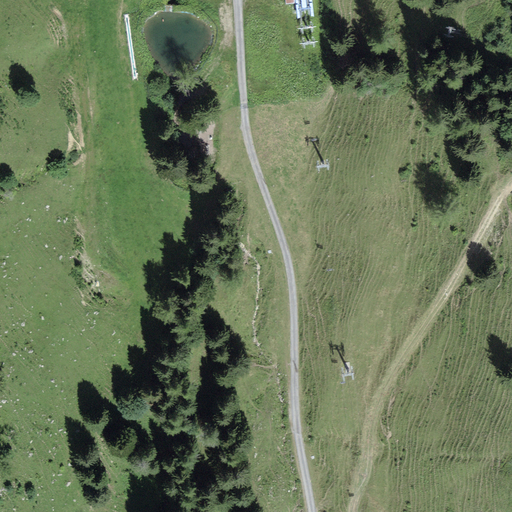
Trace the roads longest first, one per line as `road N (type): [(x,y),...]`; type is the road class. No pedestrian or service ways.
road 1 (unclassified): [(237,0),(245,130),(289,272),(295,423),(309,511)]
road 2 (track): [(353,511),(394,371),(511,183)]
